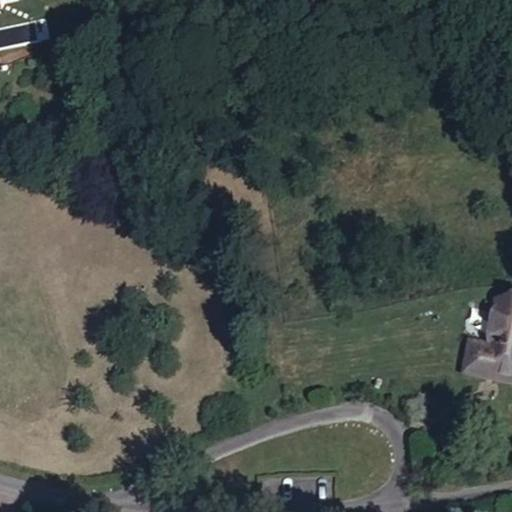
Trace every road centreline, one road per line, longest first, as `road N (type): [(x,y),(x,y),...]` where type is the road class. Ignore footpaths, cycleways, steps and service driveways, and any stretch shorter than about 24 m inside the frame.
road 1 (residential): [(134,497),(222,448),(348,411),(373,414),(392,436),(401,470),(392,505)]
road 2 (residential): [(0,480),(134,497)]
road 3 (residential): [(261,511),(134,497)]
road 4 (residential): [(392,505),(511,488)]
